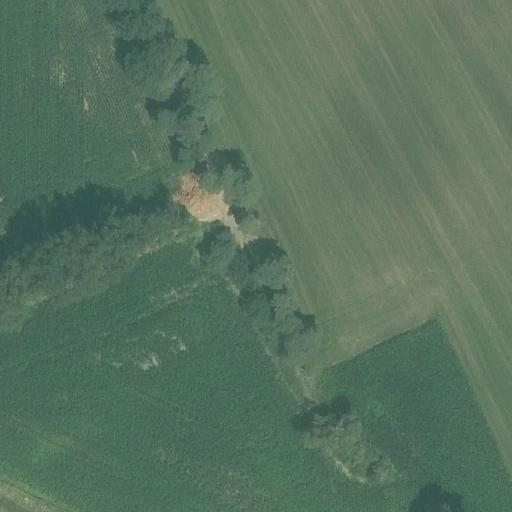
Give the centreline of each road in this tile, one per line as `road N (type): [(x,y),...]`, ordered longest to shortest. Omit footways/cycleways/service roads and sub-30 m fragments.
road 1 (track): [(308,408),(223,211),(173,231)]
road 2 (track): [(223,211),(137,0)]
